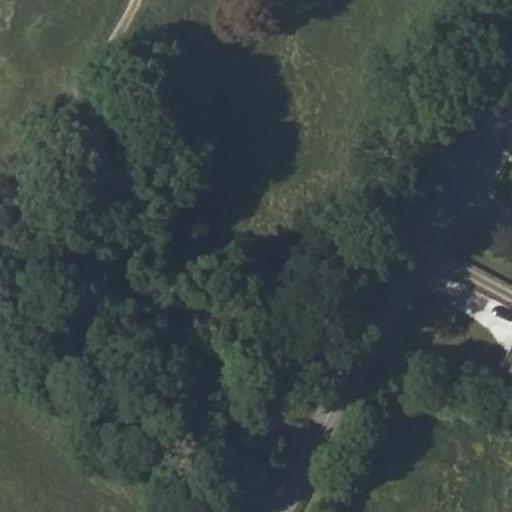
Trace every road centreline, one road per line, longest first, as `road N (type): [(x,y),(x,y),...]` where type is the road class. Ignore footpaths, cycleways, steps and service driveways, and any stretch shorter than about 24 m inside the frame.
road 1 (track): [(303,456),(182,378),(68,287),(46,256),(40,202),(132,0)]
road 2 (tertiary): [(511,73),(273,511)]
